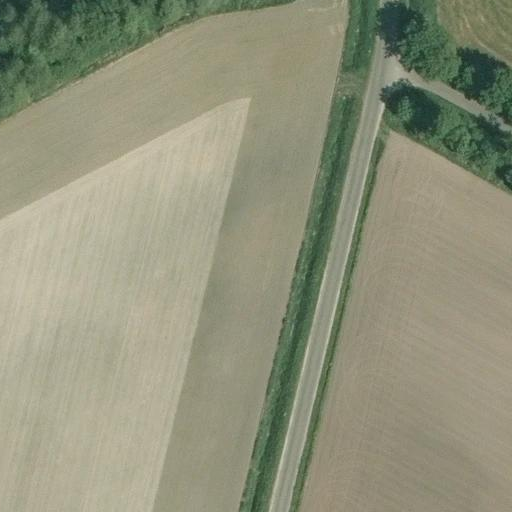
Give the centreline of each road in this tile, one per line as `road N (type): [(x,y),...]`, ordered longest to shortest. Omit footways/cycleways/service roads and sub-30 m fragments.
road 1 (unclassified): [(278,511),(382,61)]
road 2 (unclassified): [(511,132),(382,61)]
